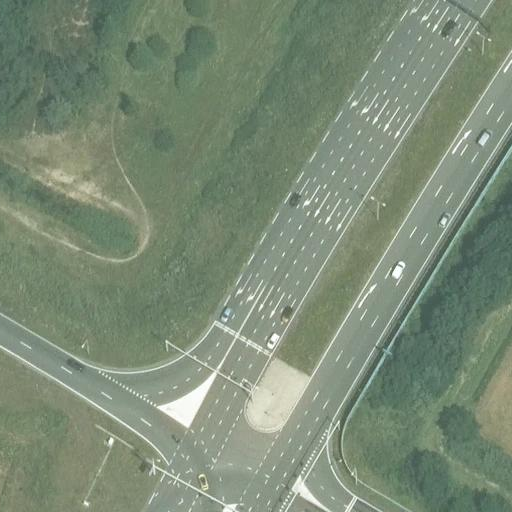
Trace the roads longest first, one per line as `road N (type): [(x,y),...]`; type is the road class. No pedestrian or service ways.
road 1 (trunk): [(468,0),(325,224),(200,443)]
road 2 (trunk): [(273,481),(511,85)]
road 3 (motorway): [(200,443),(0,322)]
